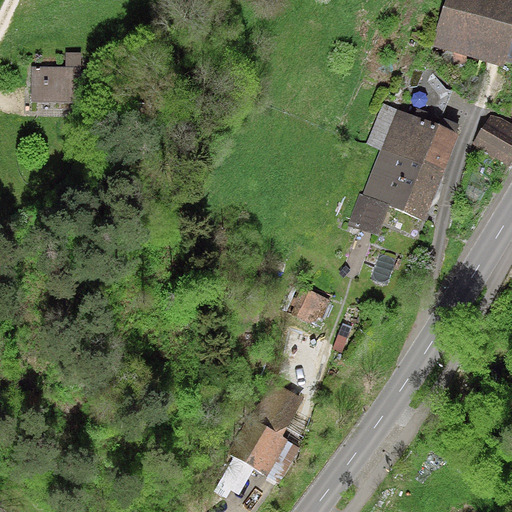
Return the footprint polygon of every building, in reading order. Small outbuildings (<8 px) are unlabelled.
[(511,0),(450,0),(439,40),(511,60),(511,0)] [(84,70),(35,69),(34,99),(83,100),(84,70)] [(397,112),(354,224),(378,233),(389,203),(425,217),(457,135),(397,112)] [(511,126),(492,115),(475,144),(509,164),(511,159),(511,126)] [(299,289),(289,311),(317,323),(327,301),(299,289)] [(270,384),(232,452),(267,471),(284,440),(279,436),(299,400),(270,384)]
